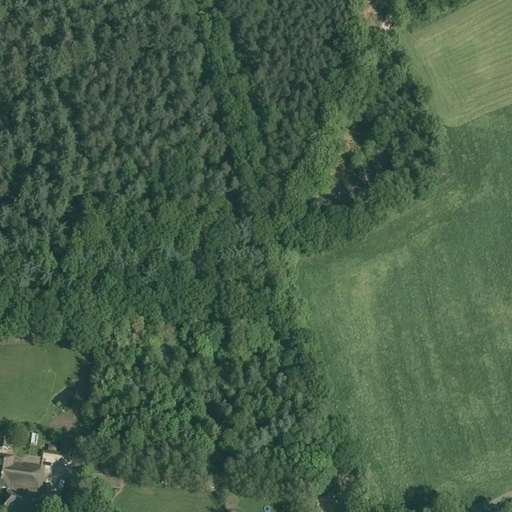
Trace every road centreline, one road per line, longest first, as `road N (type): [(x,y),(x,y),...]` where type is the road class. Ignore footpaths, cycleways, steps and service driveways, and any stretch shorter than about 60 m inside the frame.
road 1 (track): [(307,380),(282,373),(255,325),(0,337)]
road 2 (track): [(366,498),(323,424),(258,231)]
road 3 (track): [(258,231),(278,216),(309,149),(402,0)]
road 4 (track): [(0,281),(188,237),(258,231)]
road 5 (track): [(254,220),(193,0)]
